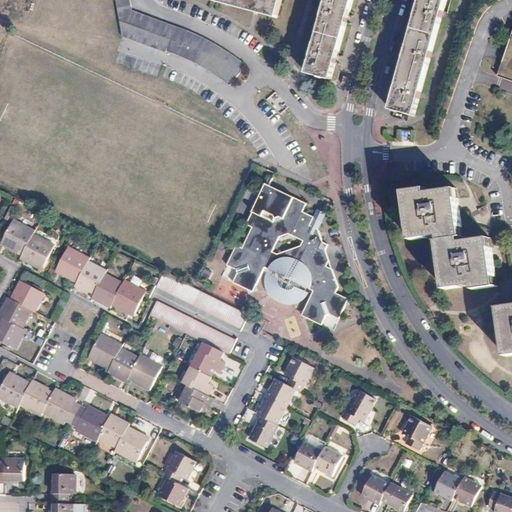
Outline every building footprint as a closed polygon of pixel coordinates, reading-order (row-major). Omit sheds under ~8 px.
[(132,11),(130,0),(117,0),(121,22),(177,42),(172,53),(191,61),(207,70),(230,85),(246,65),(222,49),(208,41),(190,33),(158,21),(132,11)] [(208,0),(277,18),(282,0),(208,0)] [(327,0),(307,74),(331,80),(336,61),(348,20),(353,0),(327,0)] [(395,97),(391,110),(414,116),(446,0),(421,0),(418,11),(406,55),(395,97)] [(498,76),(511,81),(511,37),(498,76)] [(310,226),(314,218),(303,212),(306,205),(267,185),(247,226),(253,229),(246,243),(233,248),(234,253),(228,266),(236,270),(238,275),(234,283),(247,290),(249,295),(257,291),(256,286),(265,269),(314,292),(305,310),(301,311),(304,321),(308,319),(322,326),(326,316),(330,315),(339,320),(345,307),(350,305),(347,295),(342,297),(341,296),(336,294),(339,288),(332,270),(327,267),(329,262),(326,251),(320,249),(323,244),(318,230),(310,226)] [(439,242),(445,290),(474,286),(474,290),(497,287),(490,238),(461,242),(461,238),(463,238),(456,189),(428,193),(427,189),(405,192),(412,241),(441,237),(441,241),(439,242)] [(310,226),(318,230),(322,222),(314,218),(310,226)] [(8,247),(23,255),(34,234),(36,231),(14,220),(3,241),(9,244),(8,247)] [(34,234),(23,255),(22,258),(38,266),(39,263),(45,266),(56,246),(34,234)] [(62,274),(78,282),(89,261),(90,259),(69,248),(58,268),(64,271),(62,274)] [(89,261),(78,282),(77,285),(90,292),(91,289),(96,292),(106,274),(107,271),(89,261)] [(158,287),(164,290),(171,276),(165,273),(158,287)] [(112,307),(113,304),(124,284),(106,274),(96,292),(95,295),(100,298),(99,301),(112,307)] [(302,301),(305,298),(306,298),(307,296),(309,294),(267,274),(266,276),(266,278),(265,281),(266,283),(266,285),(266,288),(267,290),(268,292),(269,294),(270,296),(272,298),(274,299),(276,301),(278,302),(279,303),(282,304),(284,304),(287,305),(289,305),(291,305),(294,304),(296,304),(298,303),(300,302),(302,301)] [(171,276),(164,290),(171,293),(178,280),(171,276)] [(178,280),(171,293),(177,296),(184,283),(178,280)] [(147,292),(126,281),(124,284),(113,304),(129,313),(130,310),(136,313),(147,292)] [(33,310),(36,311),(46,294),(25,282),(22,288),(19,287),(12,299),(33,310)] [(177,296),(183,300),(190,286),(184,283),(177,296)] [(190,286),(183,300),(189,302),(196,289),(195,288),(190,286)] [(196,289),(189,302),(195,306),(202,292),(196,289)] [(202,292),(195,306),(201,309),(208,295),(204,293),(202,292)] [(201,309),(207,312),(214,298),(213,297),(208,295),(201,309)] [(3,317),(6,319),(23,328),(33,310),(12,299),(10,297),(3,310),(6,312),(3,317)] [(214,298),(207,312),(213,315),(220,301),(215,299),(214,298)] [(220,301),(213,315),(219,317),(226,304),(224,303),(220,301)] [(158,302),(151,316),(158,319),(165,305),(158,302)] [(226,304),(219,317),(224,320),(225,320),(232,307),(226,304)] [(160,320),(164,322),(171,309),(165,305),(158,319),(160,320)] [(506,357),(511,356),(511,306),(500,308),(506,357)] [(232,307),(225,320),(227,321),(231,323),(238,310),(232,307)] [(164,322),(170,325),(177,312),(171,309),(164,322)] [(238,310),(231,323),(235,325),(237,326),(243,313),(238,310)] [(170,325),(176,328),(183,314),(177,312),(170,325)] [(243,313),(237,326),(243,329),(249,316),(243,313)] [(183,314),(176,328),(183,331),(189,318),(183,314)] [(187,334),(188,334),(195,321),(189,318),(183,331),(187,334)] [(0,339),(17,349),(27,330),(23,328),(6,319),(3,324),(0,322),(0,339)] [(188,334),(194,337),(201,324),(195,321),(188,334)] [(201,324),(194,337),(200,340),(207,327),(203,325),(201,324)] [(204,342),(206,343),(213,330),(207,327),(200,340),(204,342)] [(206,343),(212,346),(218,332),(215,331),(213,330),(206,343)] [(212,346),(218,349),(225,335),(223,335),(218,332),(212,346)] [(122,349),(123,346),(102,334),(91,355),(97,358),(95,361),(111,369),(122,349)] [(218,349),(224,352),(231,338),(227,336),(225,335),(218,349)] [(231,338),(224,352),(226,353),(229,355),(236,341),(231,338)] [(122,349),(111,369),(110,372),(122,379),(123,376),(129,379),(131,375),(140,358),(122,349)] [(202,350),(193,367),(212,377),(216,370),(221,373),(226,363),(202,350)] [(163,366),(141,355),(140,358),(131,375),(137,378),(135,382),(151,390),(163,366)] [(297,389),(303,392),(316,368),(295,357),(286,375),(292,378),(289,385),(297,389)] [(184,383),(189,386),(209,396),(214,386),(209,383),(212,377),(193,367),(184,383)] [(0,397),(20,407),(21,405),(32,383),(17,375),(15,378),(9,375),(0,392),(0,397)] [(276,379),(268,396),(288,407),(297,389),(289,385),(276,379)] [(44,413),(54,395),(48,392),(50,389),(34,380),(32,383),(21,405),(43,416),(44,413)] [(209,408),(214,399),(209,396),(189,386),(181,402),(200,412),(204,406),(209,408)] [(355,397),(343,418),(357,425),(360,419),(365,422),(377,399),(360,390),(356,398),(355,397)] [(78,400),(62,392),(61,395),(55,392),(54,395),(44,413),(66,424),(78,400)] [(288,407),(268,396),(258,414),(262,416),(278,425),(288,407)] [(104,417),(105,415),(90,406),(77,430),(98,441),(100,439),(109,420),(104,417)] [(268,448),(280,426),(278,425),(262,416),(251,439),(268,448)] [(413,416),(404,434),(410,437),(407,443),(421,451),(434,427),(413,416)] [(118,448),(129,427),(130,424),(118,418),(117,420),(111,417),(109,420),(100,439),(118,448)] [(209,436),(213,427),(206,423),(201,432),(209,436)] [(338,425),(335,424),(329,435),(332,436),(338,425)] [(338,425),(332,436),(334,437),(340,427),(338,425)] [(118,448),(117,451),(138,462),(149,441),(144,438),(145,435),(129,427),(118,448)] [(313,471),(315,467),(324,451),(306,441),(295,462),(313,471)] [(324,451),(315,467),(333,477),(344,456),(326,447),(324,451)] [(178,452),(165,476),(169,478),(179,483),(183,476),(189,480),(198,462),(178,452)] [(407,470),(413,461),(407,457),(401,466),(407,470)] [(6,460),(6,484),(16,484),(16,481),(26,482),(26,460),(6,460)] [(455,497),(464,481),(446,471),(435,491),(453,501),(455,497)] [(53,484),(52,504),(70,505),(70,494),(77,495),(78,475),(55,474),(55,484),(53,484)] [(383,500),(392,485),(374,475),(363,495),(381,505),(383,500)] [(464,481),(455,497),(472,507),(483,487),(466,477),(464,481)] [(179,483),(169,478),(160,495),(180,506),(190,489),(179,483)] [(392,485),(383,500),(405,511),(414,495),(392,483),(392,485)] [(495,511),(511,511),(511,497),(495,492),(489,507),(496,509),(495,511)]
